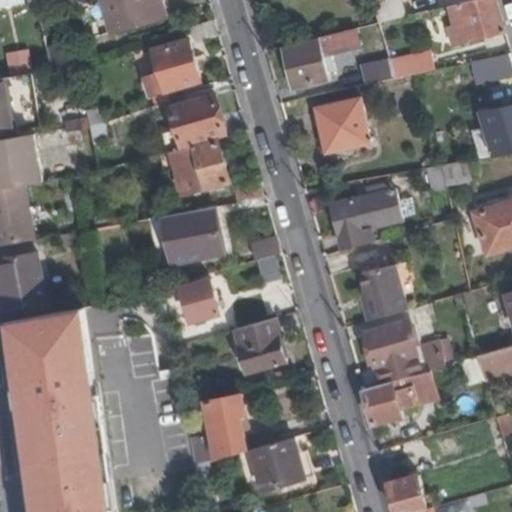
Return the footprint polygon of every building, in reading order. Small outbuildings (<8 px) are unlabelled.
[(103,0),(112,30),(168,14),(163,0),(103,0)] [(371,0),(378,22),(405,15),(400,0),(371,0)] [(496,0),(466,0),(448,4),(455,25),(450,26),(455,44),(506,31),(496,0)] [(202,38),(220,34),(215,19),(191,26),(193,31),(202,38)] [(356,28),(321,37),(321,39),(287,48),(297,87),(332,78),(326,53),(359,44),(356,28)] [(201,79),(190,39),(154,48),(160,74),(147,78),(153,104),(170,98),(168,90),(201,79)] [(61,44),(47,47),(51,66),(60,63),(65,61),(61,44)] [(11,73),(32,70),(30,50),(8,52),(11,73)] [(511,51),(474,60),(478,81),(511,74),(511,51)] [(391,63),(394,77),(411,74),(434,68),(430,54),(391,63)] [(360,65),(364,84),(394,77),(391,63),(389,58),(360,65)] [(7,85),(6,78),(0,78),(0,139),(14,138),(14,131),(39,127),(32,81),(7,85)] [(171,152),(182,148),(181,145),(226,132),(215,95),(172,107),(177,128),(163,134),(169,152),(171,152)] [(317,107),(326,152),(370,143),(361,98),(317,107)] [(511,151),(511,105),(482,111),(487,128),(494,155),(511,151)] [(91,129),(103,125),(99,108),(87,111),(91,129)] [(107,142),(103,125),(91,129),(94,145),(107,142)] [(494,155),(487,128),(476,131),(483,157),(494,155)] [(41,183),(35,135),(14,138),(0,139),(0,188),(29,185),(41,183)] [(196,147),(195,144),(182,148),(171,152),(183,194),(230,181),(217,141),(196,147)] [(471,160),(442,165),(447,184),(475,178),(471,160)] [(434,167),(427,168),(433,194),(448,191),(447,184),(442,165),(434,167)] [(248,200),(266,198),(262,183),(245,186),(248,200)] [(332,204),(343,249),(374,240),(371,227),(403,220),(396,189),(388,190),(387,183),(364,188),(366,196),(332,204)] [(0,245),(38,238),(29,185),(0,188),(0,245)] [(511,202),(477,214),(490,253),(511,246),(511,202)] [(206,215),(205,208),(178,213),(180,221),(158,226),(161,240),(168,239),(173,263),(224,251),(215,213),(206,215)] [(67,256),(84,252),(80,231),(63,234),(67,256)] [(257,260),(282,252),(278,238),(252,246),(257,260)] [(0,259),(9,307),(50,302),(41,253),(0,259)] [(279,256),(261,261),(267,285),(285,279),(279,256)] [(360,296),(366,320),(409,309),(396,265),(360,275),(365,294),(360,296)] [(183,287),(192,320),(222,313),(211,279),(183,287)] [(116,511),(88,307),(13,320),(39,511),(116,511)] [(478,355),(470,332),(435,341),(427,315),(365,333),(380,384),(430,369),(478,355)] [(287,361),(276,318),(236,330),(246,372),(287,361)] [(172,331),(177,346),(188,343),(185,328),(172,331)] [(511,345),(478,355),(484,376),(511,367),(511,345)] [(430,369),(380,384),(364,388),(373,421),(402,413),(401,406),(437,395),(430,369)] [(194,466),(247,451),(239,412),(246,411),(241,393),(205,400),(212,438),(190,442),(194,466)] [(507,414),(496,417),(502,436),(511,433),(507,414)] [(502,436),(496,417),(485,420),(496,458),(508,455),(502,436)] [(304,478),(293,438),(251,450),(262,490),(304,478)] [(396,511),(417,511),(428,509),(419,475),(388,483),(396,511)] [(200,488),(203,511),(215,511),(210,487),(200,488)]
